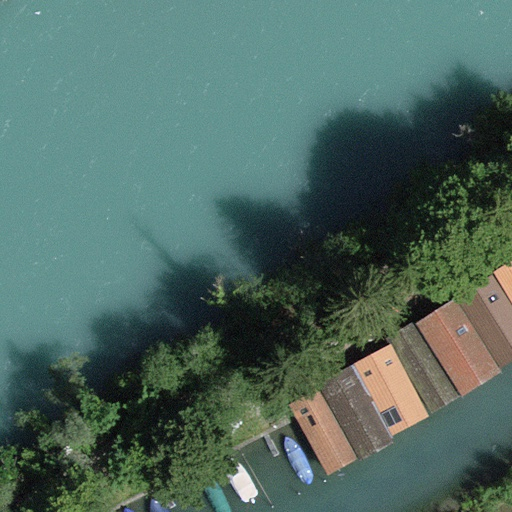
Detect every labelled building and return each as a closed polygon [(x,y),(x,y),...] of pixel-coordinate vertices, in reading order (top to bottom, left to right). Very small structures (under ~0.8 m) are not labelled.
[(511,267),(490,280),(511,316),(511,267)] [(511,365),(511,316),(490,280),(453,302),(454,305),(497,375),(511,365)] [(497,375),(454,305),(413,330),(458,405),(499,380),(497,375)] [(458,405),(413,330),(384,347),(388,354),(429,422),(458,405)] [(429,422),(388,354),(351,376),(391,444),(429,422)] [(391,444),(351,376),(347,371),(313,391),(357,464),(359,468),(394,448),(391,444)] [(357,464),(313,391),(282,410),(289,420),(326,482),(357,464)]
